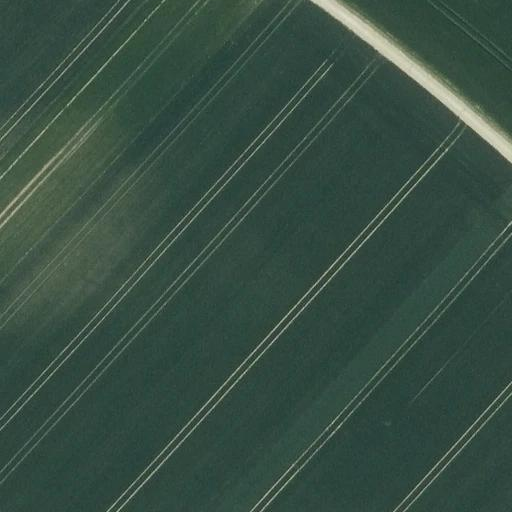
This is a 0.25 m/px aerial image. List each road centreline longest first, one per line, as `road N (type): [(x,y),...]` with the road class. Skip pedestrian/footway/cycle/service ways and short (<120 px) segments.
road 1 (track): [(511,305),(327,511)]
road 2 (track): [(311,0),(511,157)]
